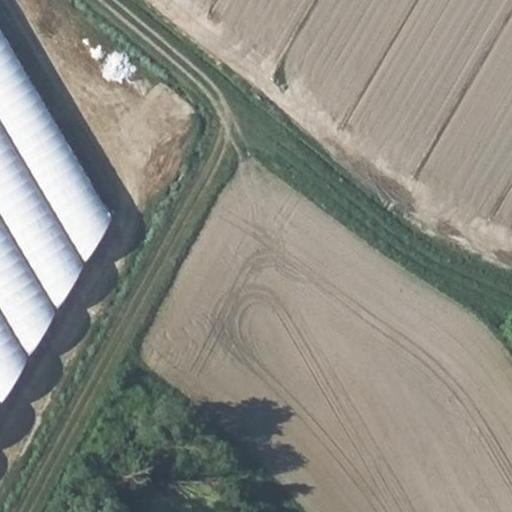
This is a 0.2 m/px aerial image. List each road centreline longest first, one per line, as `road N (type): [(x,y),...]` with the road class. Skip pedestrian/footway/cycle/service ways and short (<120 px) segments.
road 1 (track): [(21,511),(214,159),(225,120),(205,80),(107,0)]
road 2 (track): [(225,120),(436,271)]
